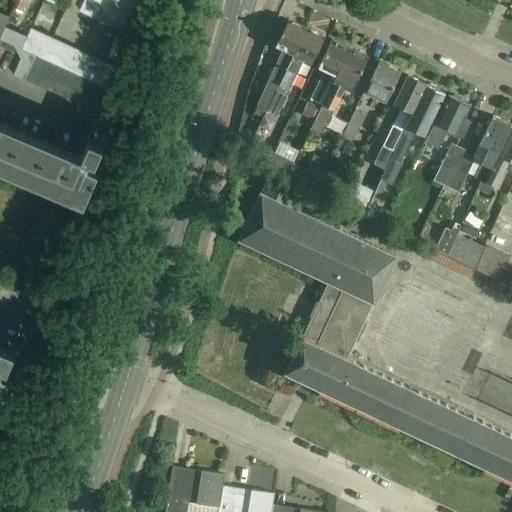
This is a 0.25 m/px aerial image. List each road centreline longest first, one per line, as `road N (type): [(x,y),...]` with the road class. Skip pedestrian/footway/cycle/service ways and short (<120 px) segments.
road 1 (tertiary): [(126,380),(242,0)]
road 2 (residential): [(378,495),(126,380)]
road 3 (residential): [(511,81),(341,0)]
road 4 (tertiary): [(81,511),(126,380)]
road 5 (residential): [(125,129),(0,75)]
